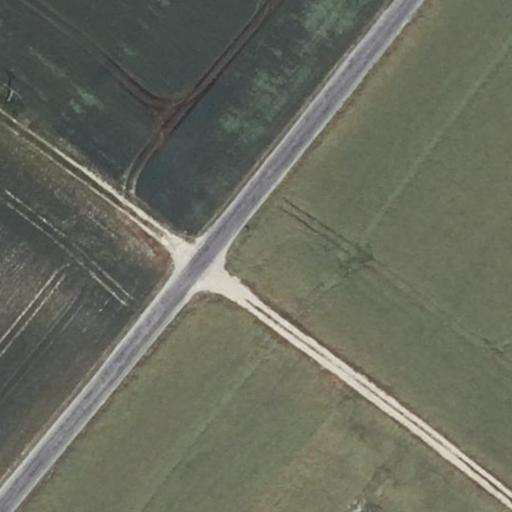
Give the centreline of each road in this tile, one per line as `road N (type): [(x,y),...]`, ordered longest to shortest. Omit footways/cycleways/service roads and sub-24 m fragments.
road 1 (track): [(511,507),(0,130)]
road 2 (tertiary): [(399,0),(190,268),(0,488)]
